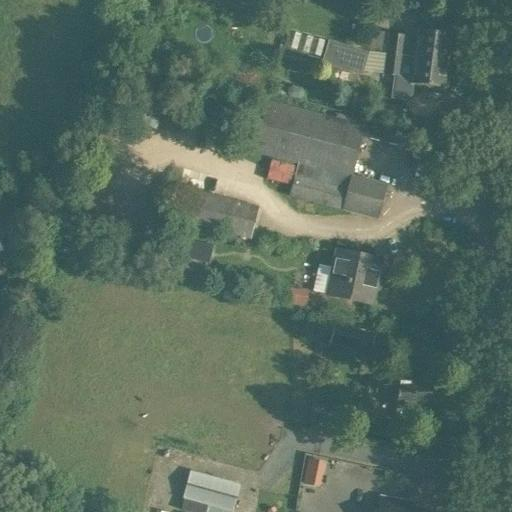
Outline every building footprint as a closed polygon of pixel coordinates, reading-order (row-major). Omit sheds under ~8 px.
[(288,32),(283,49),(320,59),(324,42),(300,35),(288,32)] [(416,49),(404,47),(405,38),(369,33),(366,52),(386,55),(402,57),(447,63),(450,36),(418,32),(416,49)] [(363,71),(368,54),(328,42),(323,59),(363,71)] [(386,55),(383,75),(395,77),(392,99),(410,101),(412,85),(443,89),(447,63),(414,58),(402,57),(386,55)] [(288,89),(287,93),(289,98),(298,100),(303,97),(304,93),(301,88),(292,86),(288,89)] [(363,127),(266,101),(253,152),(297,163),(294,176),(289,196),(349,212),(349,211),(376,218),(385,183),(351,174),(363,127)] [(257,208),(192,192),(185,222),(249,238),(257,208)] [(190,241),(185,259),(201,263),(205,244),(190,241)] [(370,259),(337,252),(333,269),(318,265),(312,292),(371,305),(378,269),(366,266),(367,260),(370,260),(370,259)] [(334,327),(334,328),(330,346),(369,355),(373,336),(334,327)] [(411,380),(374,381),(375,394),(396,393),(397,410),(431,408),(430,382),(411,382),(411,380)] [(322,486),(323,458),(303,457),(302,485),(322,486)] [(190,473),(188,481),(183,499),(230,511),(237,486),(190,473)] [(379,496),(376,511),(427,511),(428,511),(408,508),(409,501),(379,496)]
